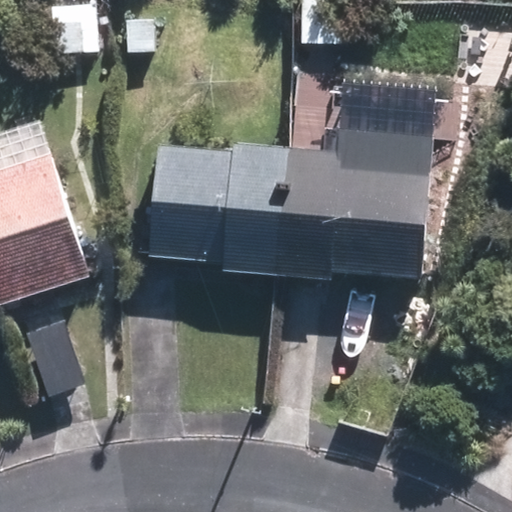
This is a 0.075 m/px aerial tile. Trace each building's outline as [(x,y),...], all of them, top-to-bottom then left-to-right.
[(103,0),(61,0),(63,49),(105,47),(103,0)] [(348,0),(308,0),(307,39),(346,41),(348,0)] [(492,17),(497,32),(510,40),(511,39),(511,0),(500,4),(492,17)] [(129,52),(157,52),(157,17),(128,18),(129,52)] [(290,144),(280,274),(336,278),(337,269),(409,274),(421,275),(432,139),(347,132),(345,149),(290,144)] [(280,274),(290,144),(233,140),(233,148),(160,143),(151,255),(224,261),(223,269),(280,274)] [(0,166),(0,301),(89,274),(50,151),(0,166)] [(71,316),(31,328),(53,394),(92,380),(71,316)]
